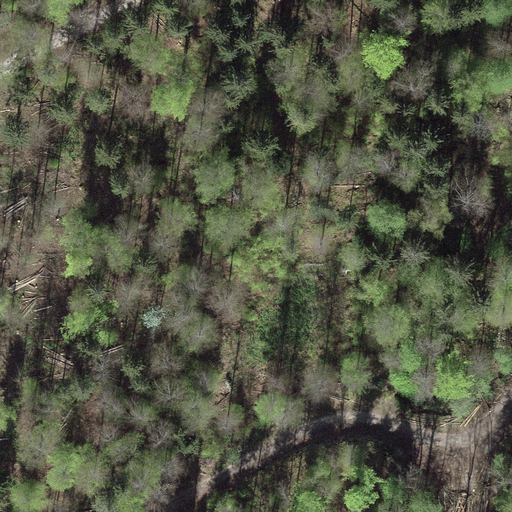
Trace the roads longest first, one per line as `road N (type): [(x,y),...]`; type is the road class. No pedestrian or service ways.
road 1 (track): [(511,395),(467,439),(356,418),(318,425),(156,511)]
road 2 (track): [(142,0),(0,77)]
